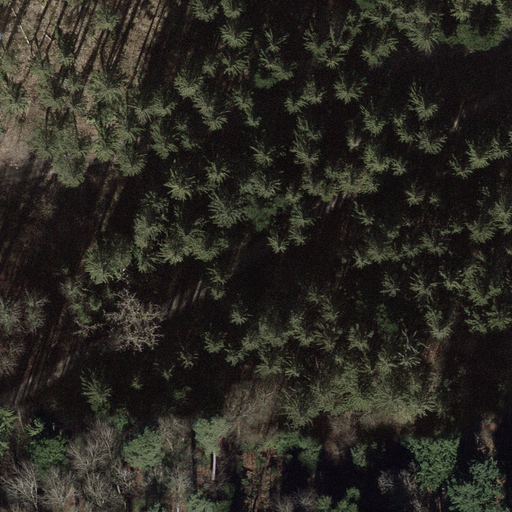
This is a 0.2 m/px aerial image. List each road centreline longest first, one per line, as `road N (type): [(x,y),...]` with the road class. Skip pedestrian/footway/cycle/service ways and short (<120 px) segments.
road 1 (track): [(0,405),(511,88)]
road 2 (track): [(511,27),(89,159),(0,171)]
